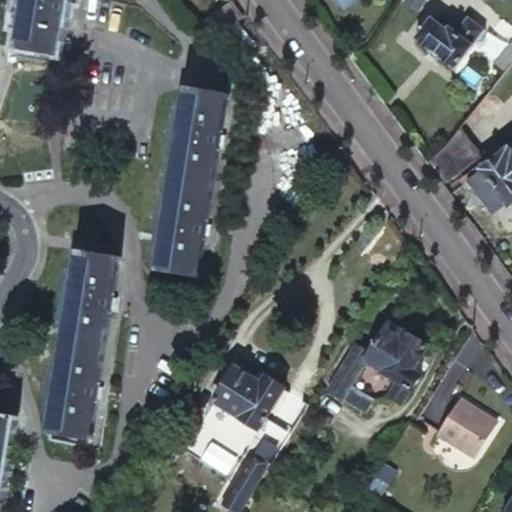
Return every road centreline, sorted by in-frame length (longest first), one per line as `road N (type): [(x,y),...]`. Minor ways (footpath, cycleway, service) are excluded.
road 1 (tertiary): [(511,331),(268,0)]
road 2 (residential): [(146,0),(188,39),(192,60),(172,75),(142,78)]
